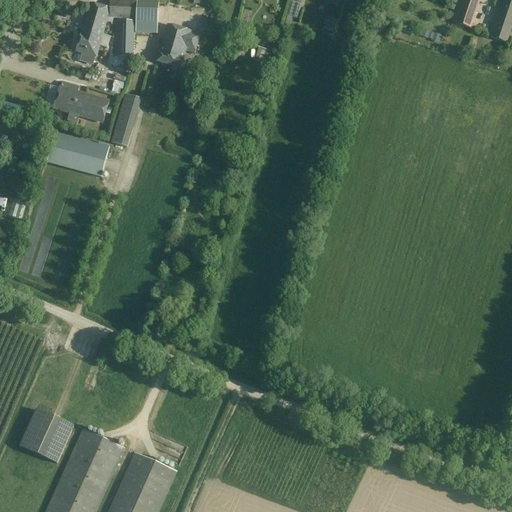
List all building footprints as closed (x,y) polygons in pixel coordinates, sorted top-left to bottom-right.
[(285,26),(290,27),(293,18),(297,19),(302,0),(293,0),(293,1),(291,1),(289,9),(285,26)] [(478,0),(459,0),(452,22),(469,28),(478,0)] [(511,27),(511,0),(504,0),(502,9),(499,8),(495,17),(488,38),(506,44),(511,27)] [(136,19),(137,2),(131,2),(108,2),(107,10),(89,7),(75,53),(82,55),(80,62),(93,66),(95,59),(97,60),(101,47),(107,49),(111,37),(104,35),(109,19),(136,19)] [(159,3),(137,2),(136,19),(136,33),(157,34),(159,3)] [(135,23),(115,22),(114,58),(131,59),(133,50),(133,48),(135,39),(135,23)] [(324,31),(332,32),(333,26),(325,24),(324,31)] [(200,35),(168,26),(157,63),(181,70),(186,52),(195,54),(200,35)] [(405,26),(403,33),(411,35),(413,28),(405,26)] [(423,30),(420,37),(428,40),(431,33),(423,30)] [(433,33),(431,42),(439,44),(442,36),(433,33)] [(274,52),(259,48),(255,61),(270,65),(274,52)] [(78,94),(79,89),(62,84),(61,90),(60,89),(54,110),(70,115),(68,122),(77,125),(79,117),(103,124),(109,104),(78,94)] [(123,90),(113,87),(111,95),(120,98),(123,90)] [(139,109),(142,100),(126,95),(123,105),(139,109)] [(139,109),(123,105),(112,143),(127,148),(139,109)] [(110,149),(55,134),(47,164),(102,178),(110,149)] [(9,160),(8,167),(16,169),(18,162),(9,160)] [(13,199),(11,216),(23,218),(26,201),(13,199)] [(74,427),(36,410),(19,448),(57,465),(74,427)] [(95,511),(124,450),(82,431),(45,511),(95,511)] [(158,511),(176,474),(135,455),(109,511),(158,511)]
